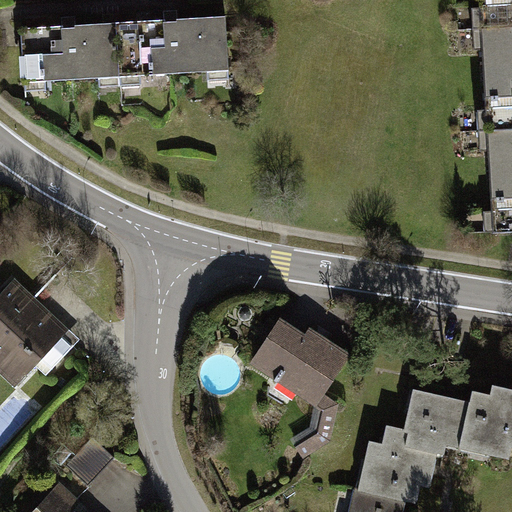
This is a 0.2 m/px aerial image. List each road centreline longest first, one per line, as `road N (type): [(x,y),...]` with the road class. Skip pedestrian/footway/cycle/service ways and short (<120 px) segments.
road 1 (unclassified): [(179,236),(280,263),(511,296)]
road 2 (residential): [(179,236),(154,330),(156,414),(192,511)]
road 3 (unclassified): [(0,140),(71,189),(179,236)]
road 4 (track): [(155,386),(88,389),(8,489)]
